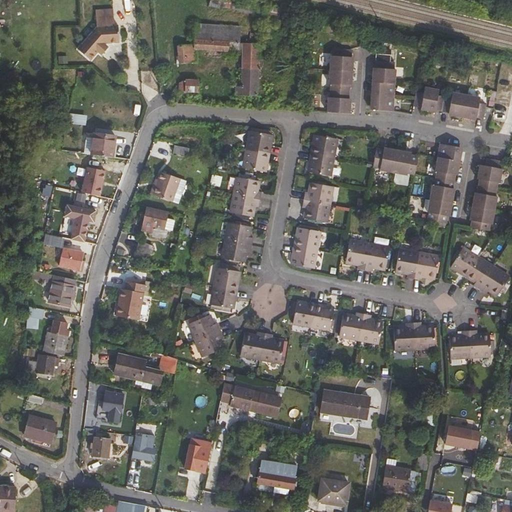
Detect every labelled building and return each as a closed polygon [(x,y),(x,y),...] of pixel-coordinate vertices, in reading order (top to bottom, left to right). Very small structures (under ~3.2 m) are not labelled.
[(262,3),(251,0),(213,0),(259,12),(262,3)] [(92,23),(74,45),(86,55),(94,47),(97,50),(103,42),(101,41),(101,39),(115,38),(114,21),(110,22),(110,11),(92,12),(92,23)] [(247,40),(239,40),(239,48),(237,84),(231,83),(231,89),(252,91),(256,35),(248,34),(247,40)] [(233,38),(191,35),(190,41),(175,42),(176,60),(191,59),(191,45),(233,47),(233,38)] [(327,51),(326,66),(349,67),(350,52),(347,52),(348,45),(329,44),(328,51),(327,51)] [(392,57),(387,57),(372,56),(372,63),(369,63),(369,76),(392,78),(393,65),(391,65),(392,57)] [(327,80),(327,87),(345,87),(346,81),(348,81),(349,67),(326,66),(325,80),(327,80)] [(391,92),(392,78),(369,76),(368,91),(391,92)] [(176,81),(175,86),(194,87),(194,79),(179,78),(176,81)] [(421,85),(418,101),(418,103),(431,105),(432,102),(439,104),(441,88),(434,87),(435,82),(422,80),(421,85)] [(418,101),(421,85),(413,84),(412,93),(411,100),(418,101)] [(441,88),(439,104),(446,105),(446,107),(460,109),(463,86),(449,84),(448,89),(441,88)] [(477,88),(463,86),(460,109),(474,112),(474,109),(481,110),(483,97),(483,94),(476,94),(477,88)] [(345,87),(327,87),(326,94),(325,94),(324,108),(347,109),(347,95),(345,95),(345,87)] [(391,106),(391,92),(368,91),(367,105),(391,106)] [(244,147),(265,150),(269,132),(247,128),(244,147)] [(313,131),(310,150),(331,154),(335,135),(313,131)] [(90,135),(86,155),(106,159),(110,139),(90,135)] [(437,136),(435,151),(458,154),(460,140),(437,136)] [(381,145),(375,144),(372,161),(372,163),(378,164),(378,165),(392,167),(396,144),(381,142),(381,145)] [(171,143),(169,150),(181,153),(183,147),(171,143)] [(396,144),(392,167),(406,170),(406,168),(413,169),(416,150),(409,149),(409,146),(396,144)] [(265,150),(244,147),(240,165),(262,169),(265,150)] [(328,172),(331,154),(310,150),(306,168),(328,172)] [(484,150),(483,158),(498,160),(499,152),(484,150)] [(456,169),(458,154),(435,151),(433,166),(438,166),(437,174),(452,176),(453,169),(456,169)] [(478,173),(477,180),(492,182),(493,175),(499,176),(501,161),(498,160),(483,158),(478,157),(476,172),(478,173)] [(80,189),(102,194),(106,172),(101,171),(103,163),(86,160),(80,189)] [(149,193),(157,195),(163,172),(159,171),(156,178),(154,185),(152,184),(149,193)] [(184,180),(163,172),(157,195),(170,200),(173,192),(179,194),(184,180)] [(235,174),(232,191),(258,196),(259,188),(254,187),(256,178),(235,174)] [(451,183),(452,176),(437,174),(436,181),(431,180),(429,194),(451,198),(453,183),(451,183)] [(302,189),(301,196),(327,200),(330,183),(309,180),(307,190),(302,189)] [(471,201),(494,204),(497,190),(491,189),(492,182),(477,180),(476,187),(473,186),(471,201)] [(258,196),(232,191),(228,209),(249,213),(251,203),(256,204),(258,196)] [(173,192),(170,200),(176,203),(179,194),(173,192)] [(449,213),(451,198),(429,194),(426,209),(431,210),(431,216),(446,219),(447,212),(449,213)] [(323,219),(327,200),(301,196),(300,204),(304,205),(302,215),(323,219)] [(471,216),(470,223),(485,226),(486,219),(492,220),(494,204),(471,201),(468,216),(471,216)] [(67,203),(64,218),(73,220),(87,223),(93,224),(96,209),(67,203)] [(143,204),(138,221),(161,227),(165,210),(154,207),(143,204)] [(227,219),(223,237),(249,242),(251,233),(246,233),(248,223),(227,219)] [(85,231),(87,223),(73,220),(70,237),(83,240),(85,231)] [(161,227),(138,221),(137,228),(148,231),(150,226),(160,229),(161,227)] [(293,242),(314,246),(318,228),(296,224),(293,242)] [(97,233),(85,231),(83,240),(95,242),(97,233)] [(62,245),(62,236),(44,236),(44,245),(62,245)] [(364,266),(368,240),(349,236),(345,257),(357,260),(357,264),(364,266)] [(152,242),(139,237),(137,244),(150,249),(152,242)] [(249,242),(223,237),(220,254),(241,258),(243,249),(248,250),(249,242)] [(368,240),(364,266),(371,267),(372,263),(384,265),(389,244),(368,240)] [(314,246),(293,242),(289,260),(311,264),(314,246)] [(465,272),(476,254),(461,244),(449,262),(465,272)] [(63,245),(60,262),(80,265),(83,249),(63,245)] [(413,275),(418,249),(399,246),(395,267),(407,269),(406,274),(413,275)] [(418,249),(413,275),(421,277),(422,272),(434,275),(438,253),(418,249)] [(476,254),(465,272),(473,278),(471,282),(477,286),(491,264),(476,254)] [(216,264),(212,282),(234,286),(237,268),(216,264)] [(506,274),(491,264),(477,286),(484,290),(486,287),(495,293),(506,274)] [(56,292),(53,291),(52,298),(73,302),(77,276),(45,270),(39,269),(38,276),(55,279),(54,284),(57,285),(56,292)] [(124,285),(117,312),(139,318),(144,299),(148,283),(130,278),(128,285),(124,285)] [(234,286),(212,282),(209,300),(230,305),(234,286)] [(310,322),(313,301),(295,298),(291,318),(310,322)] [(313,301),(310,322),(328,325),(332,305),(313,301)] [(38,329),(39,317),(43,317),(44,308),(28,307),(26,328),(38,329)] [(338,332),(358,336),(362,310),(355,308),(354,313),(343,310),(338,332)] [(370,311),(362,310),(358,336),(377,340),(382,318),(369,315),(370,311)] [(188,319),(195,336),(219,326),(216,318),(212,320),(208,311),(188,319)] [(50,328),(64,331),(65,326),(66,318),(52,316),(50,328)] [(421,317),(412,318),(414,344),(434,343),(433,322),(421,322),(421,317)] [(414,344),(412,318),(405,318),(405,323),(393,324),(394,345),(414,344)] [(219,326),(195,336),(202,353),(222,345),(217,333),(221,332),(219,326)] [(474,331),(474,326),(466,327),(467,353),(487,352),(486,330),(474,331)] [(240,351),(258,354),(263,329),(256,327),(255,332),(244,330),(240,351)] [(467,353),(466,327),(460,327),(460,331),(447,332),(448,354),(467,353)] [(46,329),(43,349),(64,353),(67,333),(63,332),(64,331),(50,328),(50,330),(46,329)] [(271,330),(263,329),(258,354),(276,357),(279,336),(270,335),(271,330)] [(37,358),(54,360),(55,354),(38,351),(37,358)] [(116,352),(112,370),(156,380),(159,368),(141,364),(142,358),(116,352)] [(175,359),(162,353),(161,357),(160,363),(168,365),(168,369),(173,370),(175,359)] [(54,360),(37,358),(35,367),(51,370),(52,362),(54,362),(54,360)] [(221,379),(218,396),(227,398),(227,400),(274,412),(279,393),(221,379)] [(322,387),(318,408),(363,415),(366,394),(322,387)] [(28,388),(24,395),(41,400),(43,392),(28,388)] [(106,405),(104,415),(114,417),(115,407),(116,407),(118,394),(101,391),(99,404),(106,405)] [(25,426),(42,435),(48,423),(56,427),(59,421),(34,408),(25,426)] [(50,439),(56,427),(48,423),(42,435),(50,439)] [(476,449),(478,430),(447,424),(443,443),(476,449)] [(107,436),(93,434),(91,450),(105,452),(107,436)] [(203,467),(208,443),(187,439),(182,462),(203,467)] [(136,440),(134,452),(150,456),(153,444),(136,440)] [(254,477),(272,480),(286,483),(290,483),(294,461),(259,454),(254,477)] [(378,486),(409,491),(413,470),(382,465),(378,486)] [(147,470),(144,482),(150,484),(152,471),(147,470)] [(319,474),(315,495),(342,499),(345,479),(319,474)] [(286,483),(272,480),(271,486),(285,489),(286,483)] [(0,508),(14,509),(16,486),(0,484),(0,508)] [(141,511),(142,501),(121,496),(119,507),(141,511)] [(449,511),(451,502),(429,498),(426,511),(449,511)] [(502,511),(509,511),(511,501),(499,499),(497,511),(502,511)]
